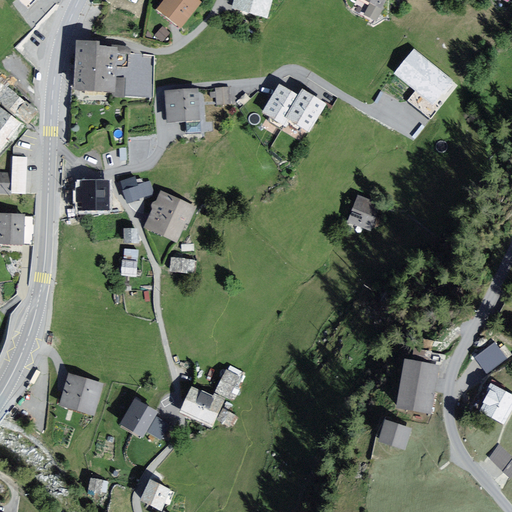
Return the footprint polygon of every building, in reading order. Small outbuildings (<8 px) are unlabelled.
[(194,0),(171,0),(163,11),(180,25),(199,3),(194,0)] [(265,0),(234,0),(233,8),(263,13),(265,0)] [(384,0),(361,0),(380,9),(384,0)] [(114,89),(117,48),(89,46),(86,87),(114,89)] [(462,86),(414,50),(395,75),(443,111),(462,86)] [(227,90),(216,93),(219,105),(230,102),(227,90)] [(298,99),(283,90),(269,112),(284,121),(298,99)] [(197,92),(170,96),(174,122),(200,118),(197,92)] [(307,92),(293,119),(311,128),(325,101),(307,92)] [(33,110),(13,93),(5,102),(26,119),(33,110)] [(9,118),(0,125),(0,152),(22,133),(9,118)] [(118,149),(104,151),(106,166),(120,164),(118,149)] [(28,192),(30,161),(14,160),(12,191),(28,192)] [(0,191),(8,191),(9,170),(0,169),(0,191)] [(110,186),(91,185),(89,211),(109,212),(110,186)] [(139,190),(124,196),(129,207),(144,200),(139,190)] [(197,206),(166,191),(149,226),(180,241),(197,206)] [(378,206),(350,197),(342,222),(370,231),(378,206)] [(26,217),(0,216),(0,244),(25,245),(26,217)] [(138,233),(125,233),(125,244),(138,244),(138,233)] [(139,254),(126,253),(123,276),(136,277),(139,254)] [(196,259),(173,257),(171,271),(195,273),(196,259)] [(487,370),(508,354),(494,337),(474,353),(487,370)] [(434,413),(440,364),(397,358),(391,408),(434,413)] [(229,370),(217,390),(229,396),(241,377),(229,370)] [(99,388),(70,377),(61,403),(90,413),(99,388)] [(511,410),(511,392),(493,384),(481,413),(506,424),(511,410)] [(219,402),(195,390),(184,412),(208,424),(219,402)] [(158,411),(135,398),(120,424),(143,437),(145,432),(155,417),(158,411)] [(237,416),(225,409),(219,421),(231,428),(237,416)] [(170,426),(155,417),(145,432),(160,441),(170,426)] [(412,427),(386,420),(380,443),(406,450),(409,438),(412,427)] [(511,471),(511,462),(499,450),(488,462),(505,478),(511,471)] [(108,480),(91,477),(89,494),(105,497),(108,480)] [(176,490),(155,480),(144,501),(165,511),(176,490)]
